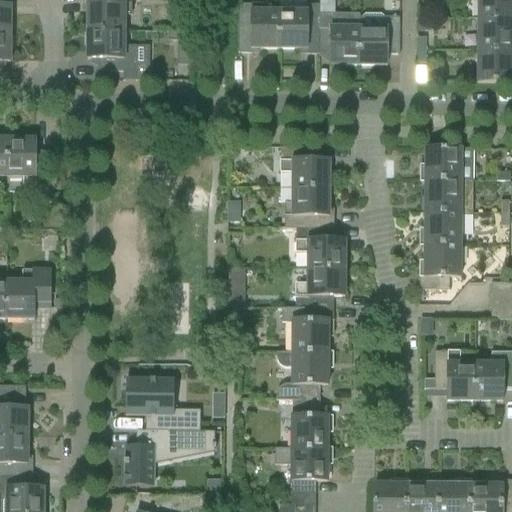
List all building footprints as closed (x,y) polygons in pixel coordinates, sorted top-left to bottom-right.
[(86,33),(123,34),(123,6),(131,6),(130,0),(81,0),(81,6),(86,7),(86,33)] [(318,0),(319,8),(319,16),(333,16),(332,0),(318,0)] [(511,0),(476,0),(477,21),(511,21),(511,0)] [(237,43),(237,56),(251,56),(251,51),(278,51),(278,14),(263,13),(251,13),(251,7),(238,7),(238,14),(237,43)] [(0,36),(9,36),(9,9),(0,8),(0,36)] [(278,14),(278,51),(305,51),(305,56),(317,57),(318,18),(319,18),(319,16),(319,8),(305,8),(305,14),(294,14),(278,14)] [(359,19),(359,17),(333,16),(319,16),(319,18),(318,18),(317,57),(330,57),(329,68),(357,68),(358,19),(359,19)] [(358,19),(357,68),(385,68),(386,57),(398,57),(398,37),(398,19),(383,19),(379,16),(364,16),(361,19),(360,19),(359,19),(358,19)] [(176,20),(175,32),(178,32),(190,32),(190,22),(190,20),(176,20)] [(511,21),(477,21),(477,53),(511,53),(511,21)] [(417,23),(417,33),(429,33),(429,23),(417,23)] [(86,33),(86,62),(97,62),(97,74),(122,74),(135,74),(135,66),(147,66),(147,50),(123,49),(123,47),(123,34),(86,33)] [(168,42),(177,42),(177,55),(192,54),(191,33),(168,33),(168,42)] [(0,64),(9,65),(9,36),(0,36),(0,64)] [(416,53),(425,53),(425,41),(416,40),(416,53)] [(416,65),(425,65),(425,53),(416,53),(416,65)] [(511,53),(477,53),(477,85),(511,85),(511,53)] [(47,192),(47,153),(34,153),(34,142),(6,142),(6,179),(6,195),(32,195),(32,191),(47,192)] [(328,191),(328,163),(317,163),(317,150),(279,150),(279,175),(291,175),(291,191),(328,191)] [(472,184),(472,171),(472,151),(424,151),(424,175),(419,175),(419,183),(472,184)] [(508,184),(508,174),(496,174),(496,184),(508,184)] [(472,216),(472,184),(419,183),(419,184),(424,184),(424,207),(419,207),(419,215),(460,216),(472,216)] [(328,218),(328,191),(291,191),(291,217),(283,217),(283,231),(333,231),(333,218),(328,218)] [(508,216),(508,202),(499,202),(499,216),(508,216)] [(227,205),(227,225),(239,225),(240,205),(227,205)] [(41,215),(41,231),(58,231),(58,215),(41,215)] [(460,248),(460,216),(419,215),(419,216),(424,216),(423,239),(418,239),(418,247),(460,248)] [(499,228),(508,228),(508,216),(499,216),(499,228)] [(344,271),(344,243),(333,243),(333,231),(283,231),(294,231),(294,255),(307,255),(307,271),(344,271)] [(459,248),(418,247),(418,248),(423,248),(423,271),(418,271),(418,292),(448,293),(448,280),(459,280),(459,248)] [(344,299),(344,271),(307,271),(306,287),(294,287),(294,312),(332,312),(332,299),(344,299)] [(5,284),(5,322),(33,322),(33,311),(46,311),(49,311),(49,273),(46,273),(26,273),(21,273),(21,284),(5,284)] [(511,297),(511,285),(490,286),(490,297),(511,297)] [(511,309),(511,297),(490,297),(490,309),(511,309)] [(511,322),(511,309),(490,309),(490,322),(511,322)] [(332,312),(294,312),(280,312),(280,325),(291,325),(291,355),(332,355),(326,355),(327,332),(332,332),(332,312)] [(431,336),(432,322),(420,322),(420,336),(431,336)] [(458,354),(447,354),(434,354),(433,392),(446,392),(446,403),(474,403),(474,366),(458,366),(458,354)] [(511,392),(511,354),(491,355),(491,366),(474,366),(474,403),(502,404),(502,392),(511,392)] [(332,364),(332,355),(291,355),(275,355),(275,359),(276,362),(278,365),(280,367),(283,370),(288,370),(290,370),(290,387),(286,387),(283,388),(280,390),(277,392),(276,395),(275,399),(275,403),(290,403),(318,403),(318,388),(327,388),(327,364),(332,364)] [(144,419),(144,433),(195,434),(199,434),(199,413),(172,412),(172,382),(124,381),(124,419),(144,419)] [(0,438),(27,438),(27,411),(24,411),(24,389),(0,388),(0,438)] [(331,428),(331,419),(318,419),(318,403),(290,403),(290,451),(326,451),(326,428),(331,428)] [(211,410),(211,421),(223,421),(224,410),(211,410)] [(125,449),(125,463),(122,463),(122,467),(124,467),(124,489),(152,489),(152,467),(168,464),(168,459),(184,456),(184,452),(195,449),(195,434),(144,433),(137,433),(137,449),(125,449)] [(27,438),(0,438),(0,478),(31,478),(31,466),(27,466),(27,438)] [(274,451),(274,468),(290,468),(290,494),(314,495),(314,484),(326,484),(326,467),(326,460),(331,460),(331,451),(326,451),(290,451),(274,451)] [(0,511),(42,511),(42,490),(31,490),(31,478),(0,478),(0,511)] [(206,482),(206,493),(219,494),(219,482),(206,482)] [(404,511),(405,482),(397,482),(397,487),(373,487),(372,511),(404,511)] [(436,511),(437,482),(429,482),(429,487),(406,487),(406,482),(405,482),(404,511),(436,511)] [(460,488),(438,487),(438,482),(437,482),(436,511),(468,511),(469,483),(460,483),(460,488)] [(493,488),(470,487),(470,483),(469,483),(468,511),(511,511),(511,482),(493,483),(493,488)] [(314,508),(314,495),(290,494),(290,508),(314,508)] [(219,498),(206,498),(206,505),(212,511),(219,511),(219,498)]
